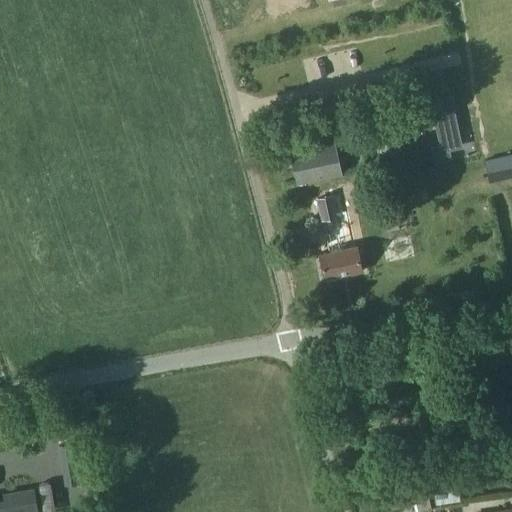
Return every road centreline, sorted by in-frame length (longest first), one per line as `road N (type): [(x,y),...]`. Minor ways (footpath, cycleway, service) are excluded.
road 1 (unclassified): [(296,342),(200,0)]
road 2 (unclassified): [(0,397),(296,342)]
road 3 (unclassified): [(296,342),(511,304)]
road 4 (unclassified): [(342,511),(296,342)]
